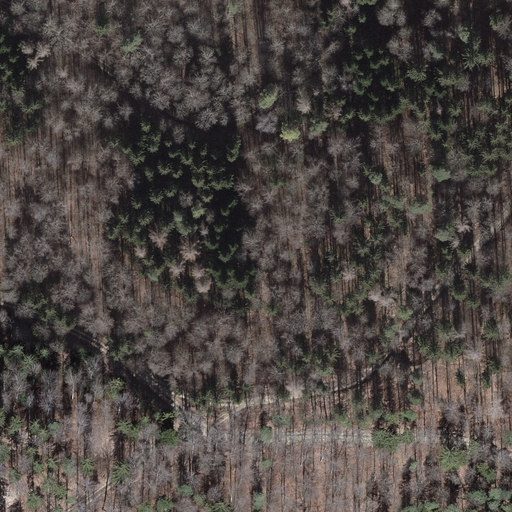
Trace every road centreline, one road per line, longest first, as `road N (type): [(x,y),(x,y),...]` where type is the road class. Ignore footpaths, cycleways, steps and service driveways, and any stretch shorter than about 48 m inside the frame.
road 1 (track): [(0,299),(79,333),(158,384),(210,400),(302,394),(368,371),(511,203)]
road 2 (track): [(380,0),(347,41),(247,115),(195,123),(0,1)]
road 3 (track): [(171,434),(413,435),(474,441),(511,457)]
road 4 (track): [(71,511),(171,434)]
